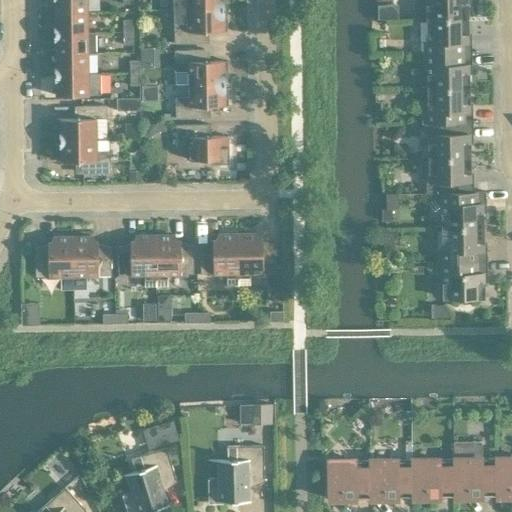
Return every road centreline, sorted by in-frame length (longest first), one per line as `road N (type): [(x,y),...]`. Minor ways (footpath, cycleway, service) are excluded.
road 1 (residential): [(12,202),(267,205),(265,0)]
road 2 (residential): [(12,202),(12,80)]
